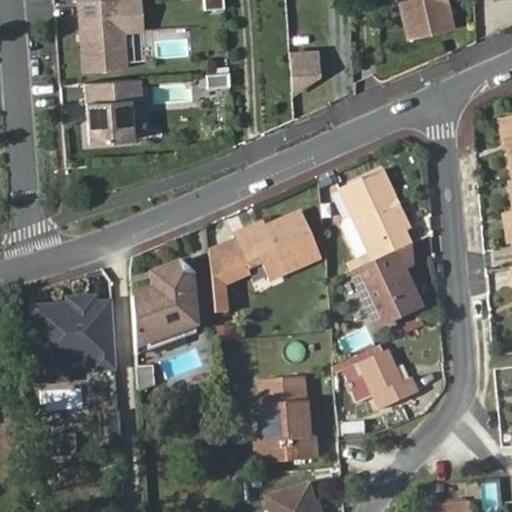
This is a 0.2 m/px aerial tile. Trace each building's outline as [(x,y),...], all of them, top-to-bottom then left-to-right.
[(126,68),(120,0),(79,0),(84,71),(126,68)] [(403,0),(417,39),(458,24),(449,0),(403,0)] [(314,52),(290,54),(292,94),(316,83),(314,52)] [(134,139),(131,99),(142,99),(140,78),(84,83),(87,111),(90,110),(91,121),(87,122),(89,143),(134,139)] [(508,150),(511,179),(511,117),(502,119),(508,150)] [(502,150),(508,150),(502,119),(498,120),(502,150)] [(407,229),(381,169),(338,188),(350,216),(342,220),(340,224),(353,252),(365,247),(367,252),(371,261),(403,247),(409,245),(403,231),(407,229)] [(249,234),(246,229),(231,236),(247,268),(261,261),(270,280),(319,257),(298,212),(262,229),(249,234)] [(259,223),(246,229),(249,234),(262,229),(259,223)] [(344,262),(348,271),(371,261),(367,252),(365,247),(353,252),(355,257),(344,262)] [(371,261),(349,271),(373,326),(417,307),(400,269),(411,265),(403,247),(371,261)] [(191,334),(189,275),(175,265),(148,277),(154,290),(134,298),(137,356),(191,334)] [(148,277),(145,267),(133,272),(134,298),(154,290),(148,277)] [(116,368),(110,300),(98,300),(98,294),(63,296),(65,303),(32,305),(38,376),(116,368)] [(358,363),(378,410),(416,393),(409,378),(399,383),(385,351),(358,363)] [(138,388),(156,384),(153,364),(134,367),(138,388)] [(260,381),(264,442),(254,443),(255,464),(314,458),(313,438),(307,438),(302,377),(260,381)] [(362,421),(342,423),(343,434),(363,433),(362,421)] [(245,478),(229,479),(232,505),(247,503),(245,478)] [(314,511),(312,503),(306,484),(264,497),(268,511),(314,511)] [(321,511),(318,500),(312,503),(314,511),(321,511)]
